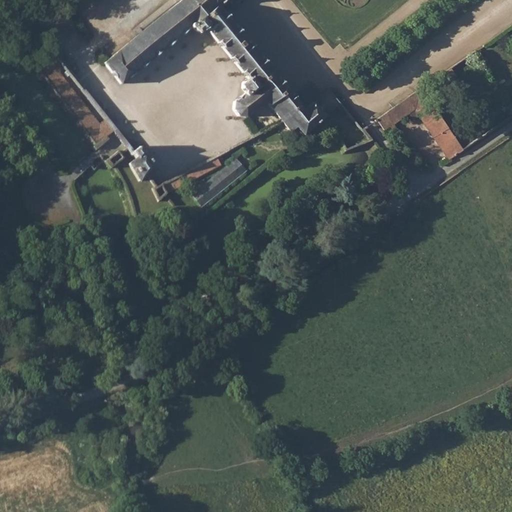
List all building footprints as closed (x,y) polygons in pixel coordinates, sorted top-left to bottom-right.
[(176,0),(169,6),(103,62),(111,73),(120,83),(141,67),(170,43),(189,28),(193,35),(198,32),(202,30),(246,79),(244,82),(241,84),(238,88),(242,95),(234,103),(233,108),(235,112),(238,115),(243,115),(256,107),(265,115),(268,114),(277,123),(288,133),(295,128),(302,134),(323,116),(318,109),(313,103),(303,107),(214,7),(223,0),(222,0),(176,0)] [(62,66),(54,55),(33,74),(96,156),(116,138),(120,135),(108,121),(102,124),(75,92),(57,71),(60,68),(62,66)] [(384,106),(392,119),(405,112),(409,117),(423,110),(454,151),(468,142),(424,79),(384,106)] [(391,121),(392,119),(384,106),(367,117),(376,129),(383,126),(391,121)] [(113,152),(105,158),(112,169),(117,166),(121,163),(113,152)] [(127,168),(141,183),(148,177),(154,171),(145,159),(142,156),(140,158),(127,168)] [(168,194),(221,164),(218,157),(163,186),(168,194)] [(237,158),(192,195),(203,209),(249,171),(237,158)]
